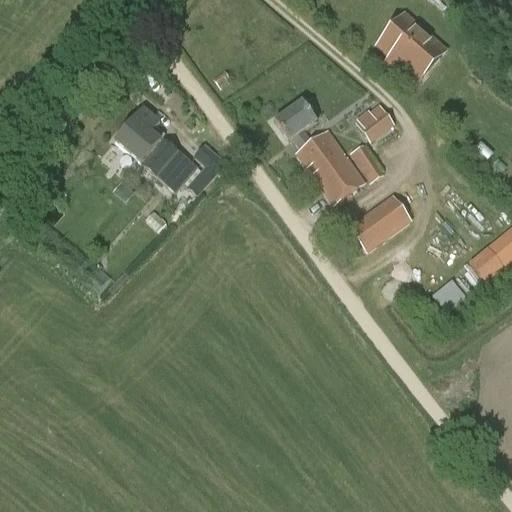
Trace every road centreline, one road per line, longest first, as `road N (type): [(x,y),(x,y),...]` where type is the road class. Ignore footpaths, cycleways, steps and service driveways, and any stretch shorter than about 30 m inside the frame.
road 1 (unclassified): [(511,504),(146,26)]
road 2 (unclassified): [(0,202),(146,26)]
